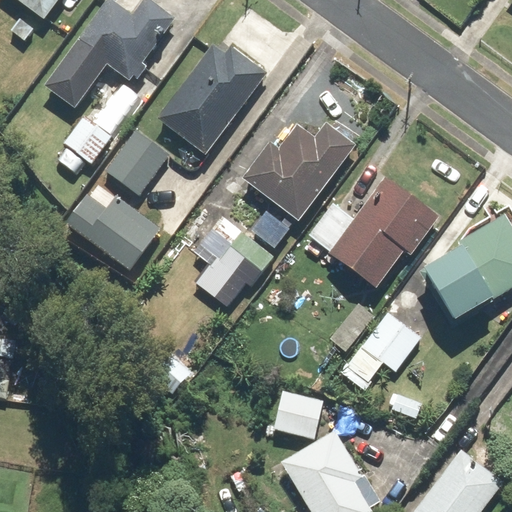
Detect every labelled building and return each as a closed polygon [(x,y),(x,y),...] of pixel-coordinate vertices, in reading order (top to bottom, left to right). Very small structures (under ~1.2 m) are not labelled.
[(14,0),(44,21),(58,0),(14,0)] [(128,17),(106,1),(42,90),(72,112),(104,67),(129,85),(174,24),(140,0),(128,17)] [(258,82),(210,49),(158,124),(206,157),(258,82)] [(90,169),(111,138),(84,119),(55,160),(74,173),(81,163),(90,169)] [(353,147),(322,125),(311,141),(294,129),(277,153),(267,145),(239,184),(297,225),(353,147)] [(170,156),(134,133),(105,176),(141,200),(170,156)] [(325,259),(375,293),(402,255),(411,261),(439,220),(382,180),(352,223),(329,208),(308,239),(329,253),(325,259)] [(105,211),(86,198),(66,226),(131,272),(159,231),(114,198),(105,211)] [(449,329),(511,289),(511,213),(508,208),(453,242),(459,251),(417,278),(449,329)] [(289,231),(264,213),(251,231),(275,249),(289,231)] [(273,258),(241,233),(218,262),(215,260),(195,285),(229,313),(273,258)] [(374,320),(358,307),(330,342),(346,355),(374,320)] [(395,374),(420,342),(386,316),(345,368),(366,384),(382,364),(395,374)] [(321,404),(280,394),(271,432),(312,442),(321,404)] [(421,405),(394,394),(387,410),(414,421),(421,405)] [(361,481),(334,434),(282,464),(309,511),(369,511),(354,485),(361,481)] [(503,459),(482,444),(471,459),(492,474),(503,459)] [(482,511),(503,485),(459,453),(414,511),(482,511)]
